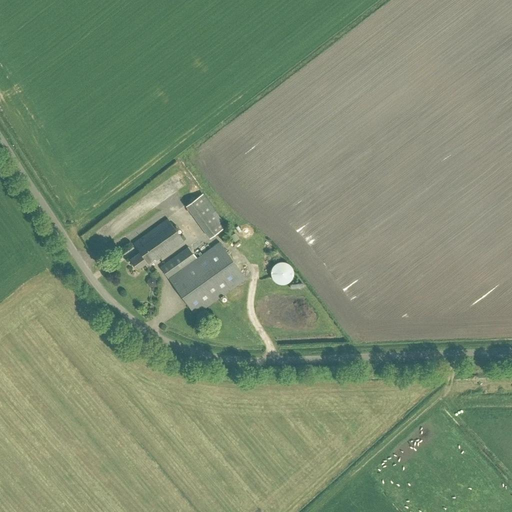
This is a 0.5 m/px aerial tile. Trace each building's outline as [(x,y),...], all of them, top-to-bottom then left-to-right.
[(160,176),(127,197),(129,201),(120,207),(125,215),(168,188),(160,176)] [(187,205),(210,238),(224,228),(201,195),(187,205)] [(156,261),(184,242),(168,220),(133,244),(139,253),(130,260),(137,270),(147,263),(148,265),(153,260),(156,261)] [(246,279),(219,242),(196,258),(188,246),(160,266),(195,315),(246,279)] [(281,284),(282,284),(284,283),(286,283),(288,282),(289,281),(291,279),(292,278),(292,276),(293,274),(293,272),(293,270),(292,269),(292,267),(291,265),(289,264),(288,263),(286,262),(284,261),(282,261),(281,261),(279,261),(277,262),(275,263),(274,264),(273,265),(272,267),(271,269),(270,270),(270,272),(270,274),(271,276),(272,278),(273,279),(274,281),(275,282),(277,283),(279,283),(281,284)]
